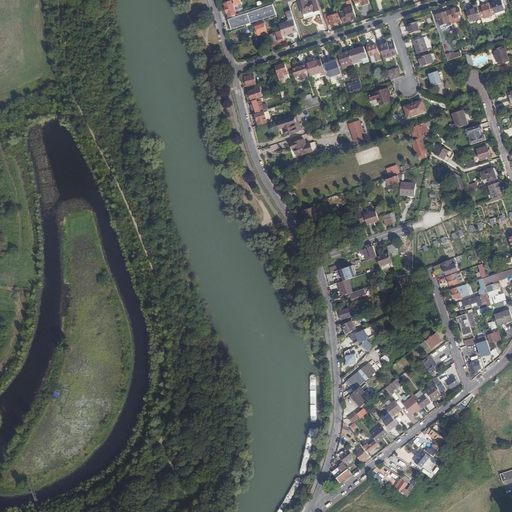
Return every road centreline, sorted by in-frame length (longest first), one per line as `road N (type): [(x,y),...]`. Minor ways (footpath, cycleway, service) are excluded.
road 1 (track): [(74,93),(156,276),(178,359),(162,438),(131,479),(85,511)]
road 2 (residential): [(311,508),(338,423),(329,303),(316,262),(259,168),(233,70)]
road 3 (residential): [(511,346),(311,508)]
road 4 (residential): [(444,0),(233,70)]
